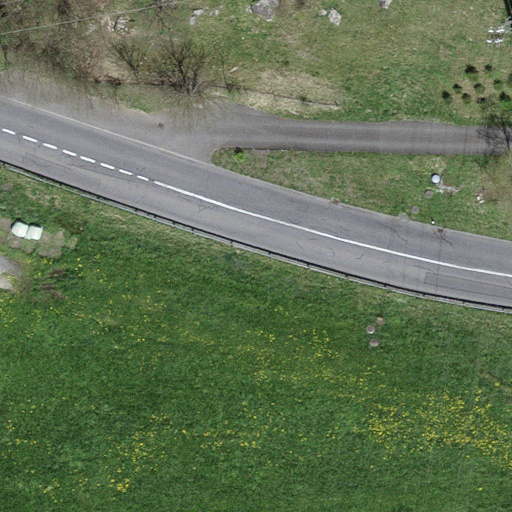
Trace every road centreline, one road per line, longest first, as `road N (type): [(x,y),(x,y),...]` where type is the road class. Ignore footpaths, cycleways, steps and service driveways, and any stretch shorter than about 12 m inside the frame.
road 1 (tertiary): [(511,280),(291,228),(0,129)]
road 2 (unknown): [(158,183),(182,149),(231,137),(511,136)]
